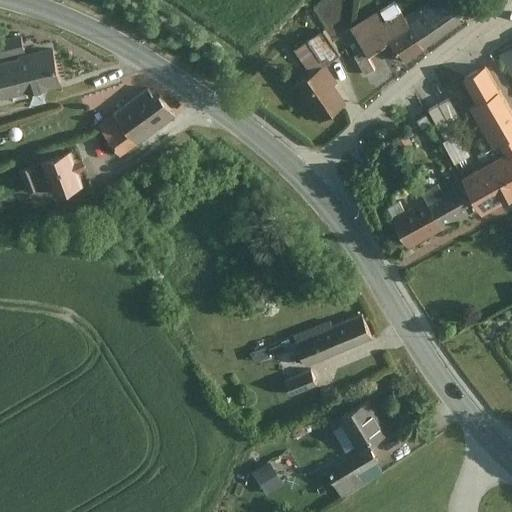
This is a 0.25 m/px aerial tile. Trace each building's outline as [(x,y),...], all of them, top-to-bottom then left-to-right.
[(450,0),(434,0),(406,19),(394,1),(350,29),(358,40),(353,43),(359,52),(363,49),(365,51),(355,56),(366,76),(376,70),(369,58),(391,44),(405,63),(465,22),(450,0)] [(292,89),(306,109),(310,107),(320,122),(348,104),(335,85),(339,83),(328,66),(341,57),(324,30),(294,50),(311,76),(292,89)] [(0,37),(0,55),(25,49),(21,33),(0,37)] [(27,90),(27,92),(62,83),(52,45),(18,53),(18,55),(0,59),(0,91),(1,96),(13,93),(14,98),(28,95),(27,90)] [(499,55),(510,74),(511,73),(511,45),(503,51),(504,53),(499,55)] [(488,68),(465,81),(457,85),(463,96),(471,92),(478,105),(472,109),(494,149),(500,145),(505,154),(463,178),(484,215),(511,199),(511,110),(502,92),(488,68)] [(98,123),(121,154),(176,113),(152,81),(114,109),(115,110),(98,123)] [(428,110),(446,142),(457,136),(451,126),(462,120),(449,98),(439,104),(428,110)] [(418,121),(423,130),(432,125),(427,116),(418,121)] [(394,139),(402,151),(414,143),(406,131),(394,139)] [(450,151),(454,159),(464,153),(460,145),(450,151)] [(71,148),(42,159),(54,192),(83,181),(71,148)] [(27,190),(42,184),(34,162),(19,168),(27,190)] [(427,199),(444,229),(476,211),(455,174),(424,192),(427,199)] [(400,200),(388,207),(394,217),(392,218),(409,248),(444,229),(427,199),(406,211),(400,200)] [(295,333),(296,334),(252,351),(256,360),(299,343),(308,363),(373,337),(363,311),(333,324),(331,319),(295,333)] [(285,378),(292,394),(318,383),(311,368),(285,378)] [(356,445),(359,449),(389,431),(369,397),(329,421),(347,450),(356,445)] [(370,445),(328,470),(338,486),(343,494),(383,470),(378,462),(380,461),(370,445)] [(268,494),(285,484),(270,461),(253,471),(268,494)]
